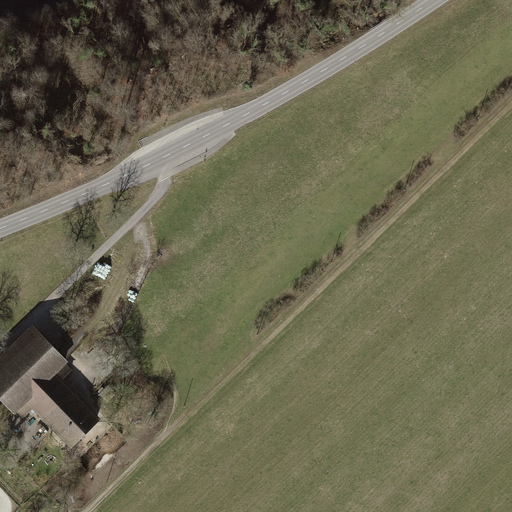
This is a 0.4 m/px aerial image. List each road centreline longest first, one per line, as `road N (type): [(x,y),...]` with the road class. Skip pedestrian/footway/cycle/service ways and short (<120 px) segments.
road 1 (track): [(90,511),(511,97)]
road 2 (tertiary): [(434,0),(231,122),(0,228)]
